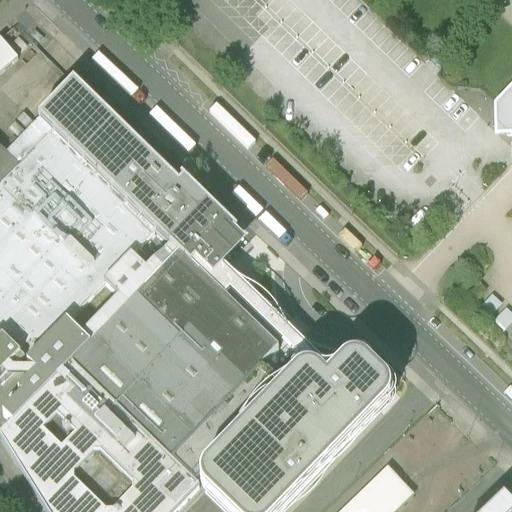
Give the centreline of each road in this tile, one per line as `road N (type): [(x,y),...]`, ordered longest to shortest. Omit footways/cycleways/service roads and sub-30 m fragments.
road 1 (tertiary): [(73,0),(511,424)]
road 2 (unclassified): [(21,511),(0,478),(0,23),(25,0)]
